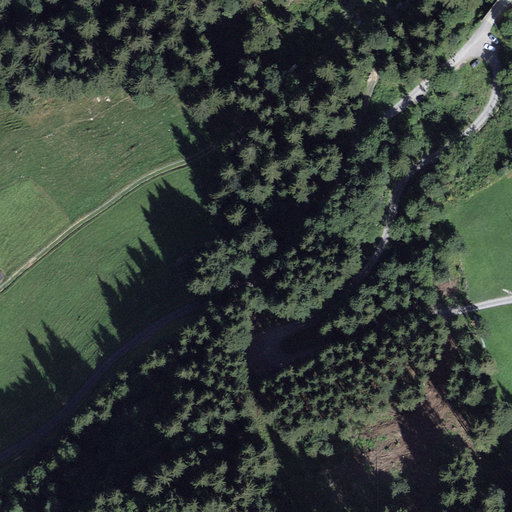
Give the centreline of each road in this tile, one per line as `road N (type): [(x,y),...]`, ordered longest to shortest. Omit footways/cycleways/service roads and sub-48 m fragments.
road 1 (unclassified): [(0,457),(46,428),(132,344),(207,302),(305,229),(362,140),(450,68),(506,0)]
road 2 (track): [(511,299),(415,317),(283,364),(260,353),(266,341),(337,304),(376,259),(406,177),(483,119),(492,77),(459,59)]
road 3 (track): [(0,289),(128,189),(221,142),(258,110)]
